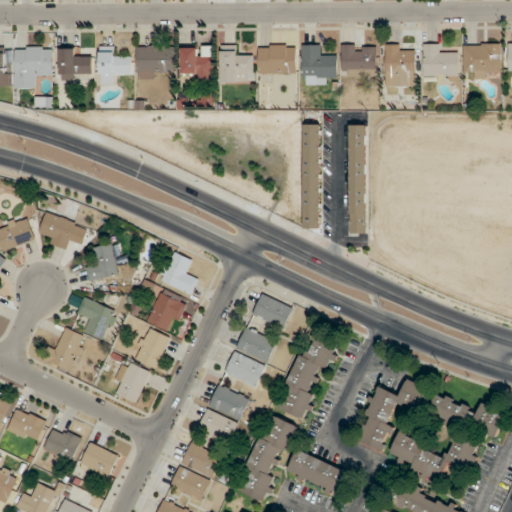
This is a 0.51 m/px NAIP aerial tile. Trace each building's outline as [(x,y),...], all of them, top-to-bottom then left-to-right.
[(502,43),(464,43),(464,73),(473,73),(473,79),(492,79),(492,71),(502,71),(502,43)] [(298,44),(260,44),(260,73),(298,73),(298,44)] [(338,54),(324,54),(324,44),(303,44),(303,85),(329,85),(329,75),(338,75),(338,54)] [(378,44),(343,44),(343,75),(378,75),(378,44)] [(417,87),(417,53),(407,53),(407,44),(387,44),(387,87),(417,87)] [(459,78),(459,53),(444,53),(444,44),(425,44),(425,78),(459,78)] [(121,46),(101,46),(101,84),(113,84),(113,74),(133,74),(133,56),(121,56),(121,46)] [(138,46),(138,78),(176,78),(176,46),(138,46)] [(222,82),(253,82),(253,74),(256,74),(256,55),(244,55),(244,46),(222,46),(222,82)] [(0,86),(13,86),(13,48),(0,47),(0,86)] [(54,78),(54,47),(17,47),(17,88),(36,88),(36,78),(54,78)] [(61,79),(93,79),(93,59),(82,59),(82,48),(61,48),(61,79)] [(216,82),(216,57),(203,57),(203,48),(184,48),(184,82),(216,82)] [(54,107),(55,97),(36,96),(36,107),(54,107)] [(324,123),(305,123),(305,214),(324,214),(324,123)] [(368,125),(351,125),(351,234),(368,234),(368,125)] [(49,235),(47,241),(68,249),(77,222),(49,212),(41,232),(49,235)] [(37,239),(29,218),(0,228),(0,237),(5,251),(37,239)] [(95,247),(98,267),(90,268),(91,280),(120,275),(115,244),(95,247)] [(0,271),(9,265),(0,252),(0,271)] [(162,281),(193,294),(201,275),(191,271),(195,261),(175,252),(162,281)] [(188,304),(161,292),(148,322),(169,330),(173,320),(180,323),(188,304)] [(284,330),(295,308),(264,294),(254,315),(284,330)] [(85,332),(107,340),(119,311),(86,298),(78,317),(89,321),(85,332)] [(88,337),(66,327),(51,362),(73,371),(88,337)] [(134,358),(156,369),(172,338),(149,327),(134,358)] [(278,342),(247,328),(238,348),(269,362),(278,342)] [(280,409),(306,419),(326,368),(332,370),(342,345),(310,332),(280,409)] [(267,365),(236,352),(226,374),(257,387),(267,365)] [(152,372),(127,361),(118,380),(124,383),(119,394),(138,403),(152,372)] [(385,450),(402,402),(424,410),(431,388),(408,380),(403,395),(378,386),(359,441),(385,450)] [(243,419),(251,397),(219,386),(211,407),(243,419)] [(498,439),(508,414),(483,404),(480,410),(438,394),(430,414),(498,439)] [(0,422),(4,424),(13,403),(0,397),(0,422)] [(48,421),(19,408),(9,430),(38,444),(48,421)] [(199,430),(231,444),(240,423),(208,409),(199,430)] [(301,426),(273,414),(240,491),(264,501),(285,453),(288,455),(301,426)] [(84,438),(55,427),(45,451),(75,462),(84,438)] [(455,436),(449,454),(399,436),(390,462),(445,481),(450,464),(471,471),(480,445),(455,436)] [(81,466),(111,479),(121,455),(92,442),(81,466)] [(183,462),(213,477),(223,457),(194,442),(183,462)] [(299,449),(288,474),(335,497),(347,472),(299,449)] [(171,487),(202,502),(212,481),(181,466),(171,487)] [(0,497),(11,500),(18,471),(0,467),(0,497)] [(409,511),(463,511),(400,481),(390,502),(409,511)] [(29,511),(50,511),(60,493),(41,483),(35,494),(27,490),(19,507),(29,511)] [(159,511),(193,511),(167,498),(159,511)] [(59,511),(94,511),(95,511),(65,499),(59,511)]
